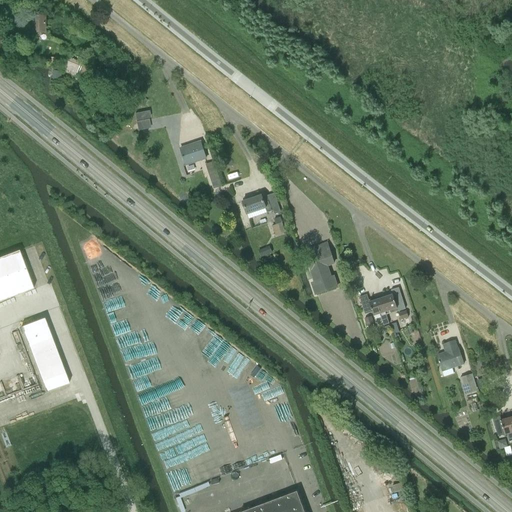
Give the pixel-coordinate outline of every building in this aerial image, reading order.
[(11,5),(0,8),(3,19),(15,16),(11,5)] [(44,17),(31,17),(31,34),(38,34),(38,32),(46,32),(46,20),(44,20),(44,17)] [(1,33),(0,34),(0,37),(11,47),(14,43),(1,33)] [(79,64),(68,59),(64,71),(75,75),(79,64)] [(78,74),(90,79),(94,68),(82,63),(78,74)] [(127,73),(117,68),(114,75),(123,80),(127,73)] [(149,111),(134,114),(135,121),(150,118),(149,111)] [(149,120),(136,123),(138,130),(138,131),(151,129),(151,128),(149,120)] [(186,164),(206,158),(201,142),(181,149),(186,164)] [(207,164),(206,165),(214,189),(222,186),(220,181),(214,162),(207,164)] [(267,212),(273,210),(268,195),(262,197),(262,195),(242,202),(247,215),(266,208),(267,212)] [(271,221),(276,235),(283,232),(278,219),(271,221)] [(304,250),(315,282),(312,283),(316,294),(337,287),(333,276),(331,277),(327,266),(334,263),(327,242),(304,250)] [(272,253),(270,247),(259,251),(261,257),(272,253)] [(0,258),(0,302),(34,289),(19,251),(0,258)] [(276,261),(270,266),(275,271),(280,267),(276,261)] [(381,299),(386,313),(397,309),(398,311),(405,309),(399,288),(392,290),(393,295),(381,299)] [(367,295),(360,298),(365,314),(372,312),(374,316),(382,314),(382,316),(381,316),(383,326),(389,324),(381,299),(376,300),(376,298),(369,301),(367,295)] [(408,318),(406,311),(399,313),(401,320),(408,318)] [(375,327),(371,316),(365,318),(369,329),(375,327)] [(46,393),(69,384),(44,318),(21,327),(46,393)] [(443,371),(464,364),(459,348),(457,348),(455,341),(443,345),(446,352),(437,355),(443,371)] [(482,375),(488,373),(485,360),(478,362),(482,375)] [(467,376),(461,378),(465,393),(472,391),(467,376)] [(511,417),(502,421),(501,417),(494,419),(496,424),(496,425),(499,435),(505,433),(505,435),(508,434),(509,436),(511,435),(511,417)] [(307,511),(300,492),(245,511),(307,511)]
